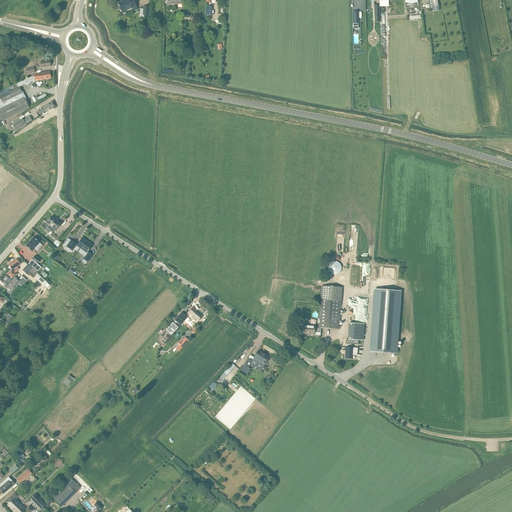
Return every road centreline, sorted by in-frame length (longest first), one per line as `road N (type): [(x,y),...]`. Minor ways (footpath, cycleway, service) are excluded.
road 1 (secondary): [(124,73),(511,165)]
road 2 (unclassified): [(346,385),(53,198)]
road 3 (track): [(511,439),(418,431),(346,385)]
road 4 (tertiary): [(53,198),(59,92),(71,56)]
